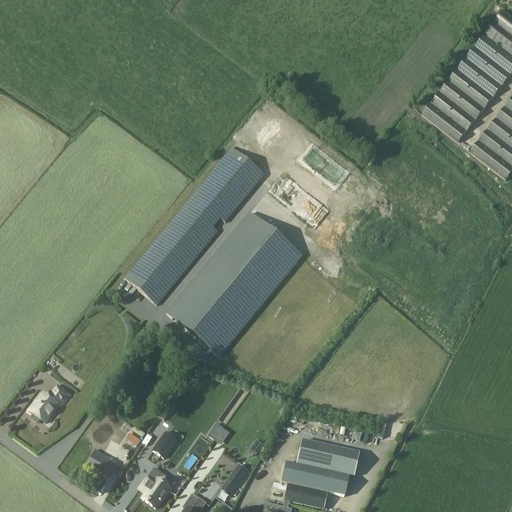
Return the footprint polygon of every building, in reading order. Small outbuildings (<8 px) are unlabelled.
[(511,75),(511,18),(503,12),(421,118),(458,145),(511,75)] [(511,173),(511,97),(468,154),(506,182),(511,173)] [(208,191),(205,195),(213,200),(215,195),(208,191)] [(156,302),(214,225),(180,199),(121,276),(156,302)] [(28,412),(33,416),(31,419),(31,420),(36,424),(38,424),(40,421),(44,425),(50,418),(54,413),(53,411),(57,406),(60,408),(69,396),(57,387),(48,399),(43,395),(37,404),(35,402),(28,412)] [(174,407),(168,403),(158,418),(164,422),(174,407)] [(210,433),(207,437),(214,442),(217,437),(211,433),(210,433)] [(165,435),(152,453),(163,461),(176,443),(165,435)] [(256,442),(249,452),(255,456),(262,446),(256,442)] [(303,442),(298,465),(350,477),(355,478),(360,455),(303,442)] [(94,451),(86,467),(109,480),(117,464),(94,451)] [(201,453),(199,457),(208,463),(210,459),(201,453)] [(287,463),(282,484),(288,485),(327,494),(345,499),(350,477),(298,465),(287,463)] [(236,487),(244,476),(232,467),(224,478),(236,487)] [(282,478),(283,473),(269,469),(267,475),(282,478)] [(154,470),(140,489),(146,493),(145,496),(141,501),(155,511),(169,491),(157,481),(161,475),(154,470)] [(288,485),(284,501),(324,510),(327,494),(288,485)] [(201,511),(206,506),(192,496),(182,509),(185,511),(183,511),(201,511)]
